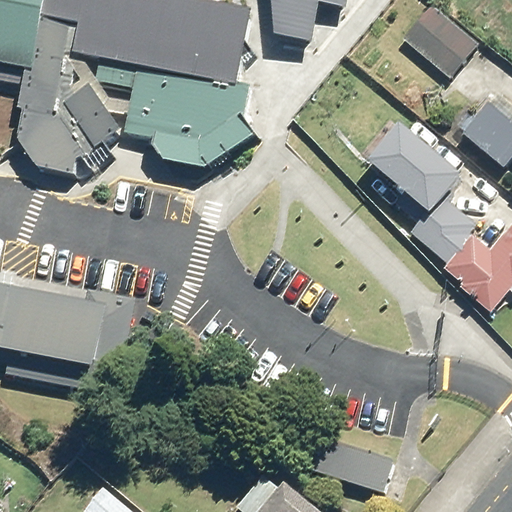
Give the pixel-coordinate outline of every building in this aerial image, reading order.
[(0,0),(0,68),(31,75),(42,77),(56,17),(87,23),(80,59),(237,90),(238,84),(253,7),(216,0),(0,0)] [(276,0),(281,37),(317,44),(325,5),(351,10),(353,0),(276,0)] [(432,4),(403,42),(451,77),(480,39),(432,4)] [(56,17),(42,77),(31,75),(16,140),(48,171),(74,177),(110,149),(131,184),(186,192),(261,140),(247,127),(254,88),(238,84),(237,90),(80,59),(87,23),(56,17)] [(459,184),(397,135),(367,172),(401,199),(394,208),(418,228),(402,247),(438,275),(491,319),(511,293),(511,228),(490,255),(471,240),(477,233),(455,215),(445,228),(432,217),(459,184)] [(89,303),(0,285),(0,347),(11,349),(6,370),(118,392),(137,297),(92,288),(89,303)] [(21,422),(5,410),(0,416),(0,435),(7,441),(21,422)] [(325,437),(316,469),(386,487),(395,456),(325,437)] [(124,511),(104,494),(88,511),(124,511)] [(299,511),(281,497),(268,511),(299,511)]
